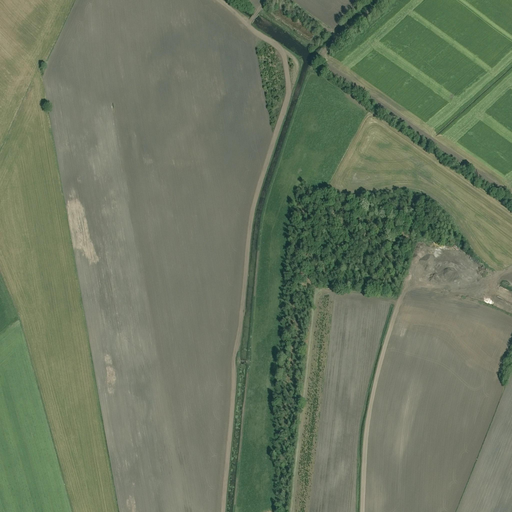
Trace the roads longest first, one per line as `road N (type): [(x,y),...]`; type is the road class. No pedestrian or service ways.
road 1 (track): [(222,511),(252,209),(298,66),(248,23)]
road 2 (track): [(443,285),(410,287),(398,303),(370,401),(361,511)]
